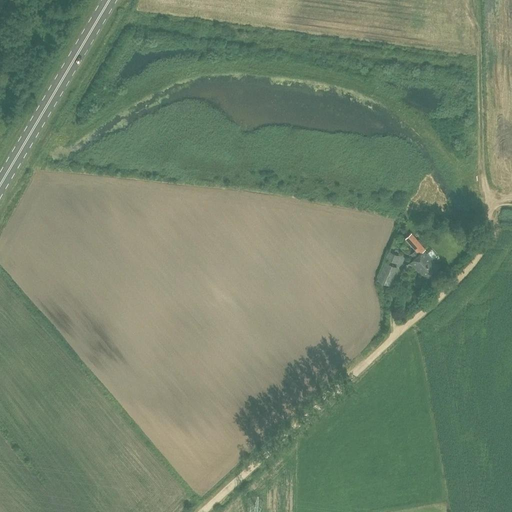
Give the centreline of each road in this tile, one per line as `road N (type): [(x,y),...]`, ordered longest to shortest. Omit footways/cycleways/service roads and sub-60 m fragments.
road 1 (track): [(202,511),(450,286),(481,250),(487,217)]
road 2 (primary): [(110,0),(0,188)]
road 3 (track): [(487,217),(478,0)]
